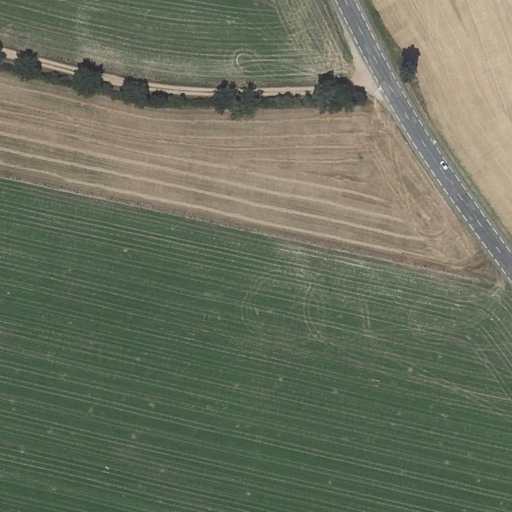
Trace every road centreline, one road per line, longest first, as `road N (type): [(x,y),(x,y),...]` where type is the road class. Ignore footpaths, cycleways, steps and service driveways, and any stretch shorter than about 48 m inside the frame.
road 1 (track): [(0,50),(142,87),(395,88)]
road 2 (secondary): [(351,0),(454,186),(511,264)]
